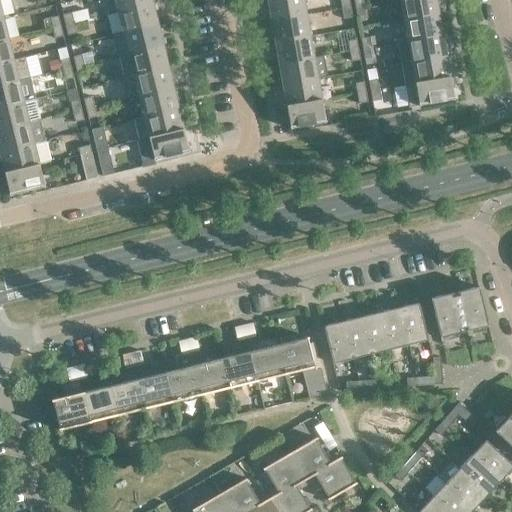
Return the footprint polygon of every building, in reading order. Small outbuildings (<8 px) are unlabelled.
[(152,3),(151,0),(114,0),(118,12),(152,3)] [(306,15),(303,0),(266,0),(271,21),(306,15)] [(350,7),(349,0),(339,0),(341,8),(350,7)] [(438,13),(435,0),(399,0),(403,19),(438,13)] [(157,24),(152,3),(118,12),(123,33),(157,24)] [(366,15),(364,4),(355,6),(357,16),(366,15)] [(352,17),(350,7),(341,8),(343,19),(352,17)] [(74,22),(71,12),(63,14),(65,25),(74,22)] [(442,34),(438,13),(403,19),(407,41),(442,34)] [(309,36),(306,15),(271,21),(274,42),(309,36)] [(60,26),(58,16),(49,18),(51,28),(60,26)] [(76,32),(74,22),(65,25),(68,35),(76,32)] [(162,45),(157,24),(123,33),(113,35),(118,56),(162,45)] [(63,36),(60,26),(51,28),(54,38),(63,36)] [(446,56),(442,34),(407,41),(397,42),(401,64),(446,56)] [(313,57),(309,36),(274,42),(278,64),(313,57)] [(372,47),(370,37),(361,38),(363,49),(372,47)] [(0,62),(13,60),(8,39),(0,40),(0,62)] [(358,49),(356,39),(347,41),(349,51),(358,49)] [(167,66),(162,45),(118,56),(124,77),(133,75),(167,66)] [(373,57),(372,47),(363,49),(364,59),(373,57)] [(360,60),(358,49),(349,51),(351,61),(360,60)] [(84,64),(82,54),(73,56),(75,66),(84,64)] [(327,77),(324,55),(313,57),(278,64),(282,85),(317,79),(327,77)] [(449,77),(446,56),(401,64),(405,85),(449,77)] [(30,78),(25,57),(13,60),(0,62),(0,84),(18,81),(30,78)] [(70,68),(68,58),(59,60),(62,70),(70,68)] [(59,59),(48,61),(51,73),(62,70),(59,60),(59,59)] [(87,74),(84,64),(75,66),(78,77),(87,74)] [(173,87),(167,66),(133,75),(138,96),(173,87)] [(73,78),(70,68),(62,70),(64,80),(73,78)] [(454,100),(449,77),(405,85),(403,85),(407,108),(454,100)] [(321,100),(317,79),(282,85),(286,106),(321,100)] [(379,89),(377,79),(368,81),(370,91),(379,89)] [(0,107),(23,101),(18,81),(0,84),(0,107)] [(366,92),(364,81),(355,83),(356,93),(366,92)] [(178,108),(173,87),(138,96),(143,117),(178,108)] [(381,100),(379,89),(370,91),(372,101),(381,100)] [(367,102),(366,92),(356,93),(358,104),(367,102)] [(95,106),(92,96),(83,98),(86,108),(95,106)] [(0,129),(40,120),(35,99),(23,101),(0,107),(0,129)] [(81,110),(78,99),(69,102),(72,112),(81,110)] [(325,122),(321,100),(286,106),(290,129),(325,122)] [(97,116),(95,106),(86,108),(88,119),(97,116)] [(183,129),(178,108),(143,117),(132,119),(137,140),(183,129)] [(83,120),(81,110),(72,112),(74,122),(83,120)] [(0,151),(45,141),(40,120),(0,129),(0,151)] [(102,127),(91,129),(94,143),(96,150),(108,148),(106,140),(102,127)] [(188,152),(183,129),(137,140),(142,163),(188,152)] [(50,162),(45,141),(0,151),(0,156),(4,173),(39,164),(50,162)] [(91,152),(89,145),(78,147),(79,154),(91,152)] [(114,173),(108,148),(96,150),(102,176),(114,173)] [(97,177),(91,152),(79,154),(86,180),(97,177)] [(44,187),(39,164),(4,173),(9,195),(44,187)] [(487,325),(478,286),(456,292),(456,293),(458,292),(458,295),(451,297),(451,294),(452,294),(452,293),(430,298),(439,337),(462,332),(461,330),(459,331),(459,328),(466,327),(467,329),(465,330),(465,331),(487,325)] [(427,340),(418,302),(399,307),(408,345),(427,340)] [(408,345),(399,307),(380,312),(389,349),(408,345)] [(389,349),(380,312),(361,316),(370,354),(389,349)] [(370,354),(361,316),(342,321),(351,359),(370,354)] [(351,359),(342,321),(323,325),(332,363),(351,359)] [(256,336),(253,323),(243,325),(246,338),(256,336)] [(246,338),(243,325),(233,327),(237,340),(246,338)] [(200,349),(197,336),(187,339),(190,352),(200,349)] [(308,337),(277,344),(285,374),(302,370),(308,398),(327,393),(320,368),(316,369),(315,365),(313,366),(307,338),(308,338),(308,337)] [(190,352),(187,339),(177,341),(180,354),(190,352)] [(285,374),(277,344),(249,351),(257,381),(285,374)] [(143,363),(140,350),(131,352),(134,365),(143,363)] [(257,381),(249,351),(221,358),(229,388),(257,381)] [(134,365),(131,352),(121,355),(124,368),(134,365)] [(440,357),(432,357),(432,371),(441,370),(440,357)] [(229,388),(221,358),(193,365),(201,395),(229,388)] [(149,362),(143,363),(134,365),(144,409),(172,402),(165,372),(152,375),(149,362)] [(88,378),(84,364),(75,366),(78,380),(88,378)] [(144,409),(134,365),(124,368),(118,369),(121,382),(109,385),(116,416),(144,409)] [(201,395),(193,365),(165,372),(172,402),(201,395)] [(78,380),(75,366),(65,369),(68,382),(78,380)] [(442,384),(441,370),(432,371),(433,376),(433,385),(442,384)] [(433,385),(433,376),(419,377),(420,385),(433,385)] [(420,385),(419,377),(406,378),(406,386),(420,385)] [(386,379),(372,380),(373,389),(386,388),(386,379)] [(81,392),(78,380),(68,382),(63,384),(66,396),(51,400),(51,401),(52,401),(59,428),(58,428),(58,430),(88,422),(81,392)] [(373,389),(372,380),(359,381),(359,389),(373,389)] [(359,389),(359,381),(345,382),(346,390),(359,389)] [(116,416),(109,385),(81,392),(88,422),(116,416)] [(452,409),(458,415),(462,418),(468,412),(457,403),(452,409)] [(458,415),(452,409),(443,420),(449,425),(458,415)] [(483,416),(487,419),(492,413),(489,410),(483,416)] [(478,421),(468,412),(462,418),(473,427),(478,421)] [(511,417),(511,418),(509,416),(510,415),(510,414),(494,431),(511,447),(511,417)] [(449,425),(443,420),(434,430),(440,435),(449,425)] [(316,437),(289,453),(305,480),(314,474),(313,473),(330,464),(329,463),(339,457),(336,452),(326,457),(316,439),(317,438),(316,437)] [(92,440),(79,443),(82,453),(94,450),(92,440)] [(511,467),(511,464),(485,440),(472,454),(500,481),(511,467)] [(426,452),(420,446),(411,457),(417,462),(426,452)] [(305,480),(289,453),(262,468),(263,470),(264,469),(274,488),(265,493),(268,498),(277,493),(278,494),(295,484),(295,485),(305,480)] [(500,481),(472,454),(458,468),(487,495),(500,481)] [(340,456),(339,457),(329,463),(330,464),(313,473),(314,474),(305,480),(307,485),(317,479),(327,498),(326,498),(327,500),(356,483),(355,482),(354,482),(340,458),(341,458),(340,456)] [(417,462),(411,457),(402,467),(408,472),(417,462)] [(408,472),(402,467),(393,477),(399,483),(408,472)] [(487,495),(458,468),(445,483),(473,509),(487,495)] [(246,478),(218,494),(229,511),(246,511),(260,504),(259,503),(268,498),(265,493),(256,498),(245,480),(246,479),(246,478)] [(307,485),(305,480),(295,485),(295,484),(278,494),(277,493),(268,498),(276,511),(306,511),(311,509),(310,508),(309,508),(298,490),(307,485)] [(470,511),(473,509),(445,483),(432,497),(447,511),(470,511)] [(229,511),(218,494),(191,509),(192,511),(193,510),(194,511),(229,511)] [(447,511),(432,497),(418,511),(447,511)] [(276,511),(268,498),(259,503),(260,504),(246,511),(276,511)]
